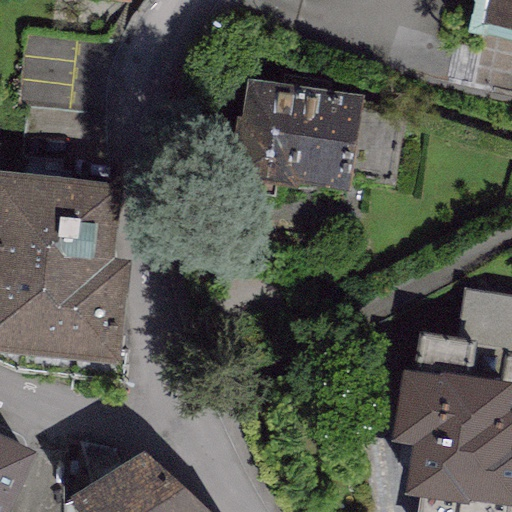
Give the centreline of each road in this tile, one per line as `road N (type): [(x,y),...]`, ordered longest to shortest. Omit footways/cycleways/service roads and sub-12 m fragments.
road 1 (residential): [(187,383),(143,290),(152,93),(171,33),(193,0)]
road 2 (residential): [(187,383),(70,423),(0,393)]
road 3 (residential): [(250,511),(187,383)]
